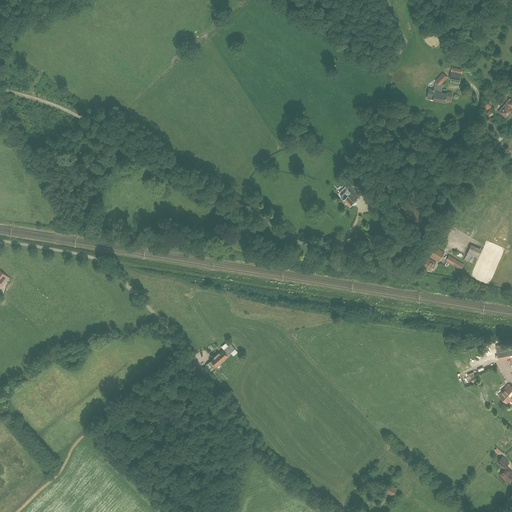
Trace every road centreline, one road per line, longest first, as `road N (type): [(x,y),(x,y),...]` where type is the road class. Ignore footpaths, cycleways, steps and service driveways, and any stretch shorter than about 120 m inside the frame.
road 1 (unclassified): [(511,127),(413,259),(398,267),(288,237),(255,212),(161,179),(80,117),(0,87)]
road 2 (unclassified): [(347,511),(264,452),(111,269),(0,241)]
